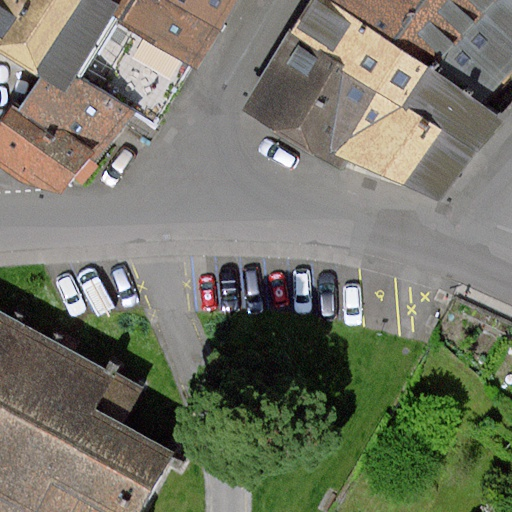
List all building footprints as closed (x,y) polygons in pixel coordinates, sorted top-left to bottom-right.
[(110,0),(0,0),(0,46),(38,70),(46,74),(65,86),(72,74),(129,108),(153,123),(185,71),(189,63),(109,14),(116,3),(110,0)] [(110,0),(116,3),(109,14),(189,63),(214,24),(228,0),(110,0)] [(446,119),(483,153),(511,129),(511,111),(497,102),(353,0),(306,0),(289,25),(296,29),(351,58),(388,87),(446,119)] [(511,0),(353,0),(497,102),(511,84),(511,0)] [(347,169),(352,154),(348,153),(388,87),(351,58),(296,29),(250,108),(347,169)] [(65,86),(46,74),(21,114),(54,134),(58,128),(95,150),(119,120),(129,108),(72,74),(65,86)] [(352,154),(452,198),(483,153),(446,119),(388,87),(348,153),(352,154)] [(60,193),(74,175),(95,150),(58,128),(54,134),(21,114),(15,110),(0,134),(0,162),(35,184),(60,193)] [(0,318),(0,511),(43,511),(133,511),(166,454),(90,412),(109,379),(13,326),(0,318)]
